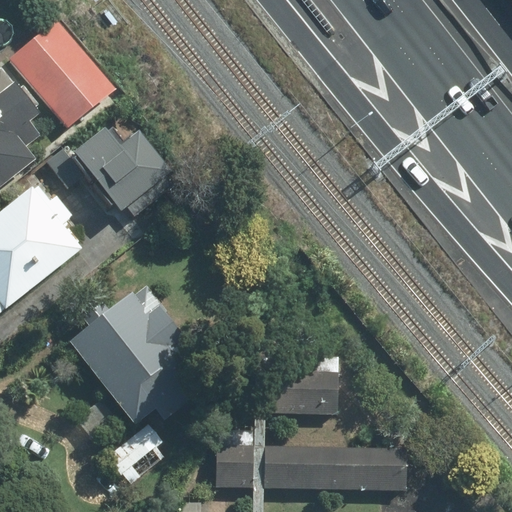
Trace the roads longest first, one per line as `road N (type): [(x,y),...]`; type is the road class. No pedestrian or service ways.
road 1 (motorway): [(511,289),(267,0)]
road 2 (motorway): [(511,187),(367,0)]
